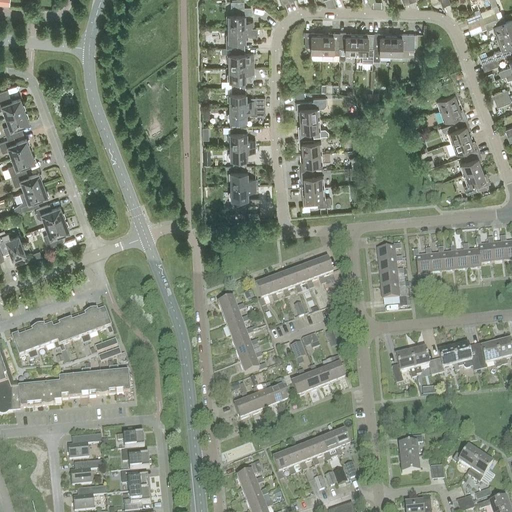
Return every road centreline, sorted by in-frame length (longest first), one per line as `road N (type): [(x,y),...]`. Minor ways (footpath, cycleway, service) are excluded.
road 1 (residential): [(288,233),(275,70),(288,22),(299,14),(426,14),(452,27),(511,187)]
road 2 (residential): [(146,240),(173,229),(195,245),(213,455)]
road 3 (tertiary): [(195,456),(184,341),(146,240)]
road 4 (residential): [(94,256),(32,86),(0,72)]
road 5 (tertiary): [(146,240),(93,99),(88,48)]
road 6 (residential): [(50,430),(153,422),(167,511)]
road 7 (residential): [(380,511),(362,328)]
road 8 (residential): [(351,229),(511,212)]
road 9 (residential): [(362,328),(511,313)]
road 10 (residential): [(94,256),(104,289),(0,327)]
